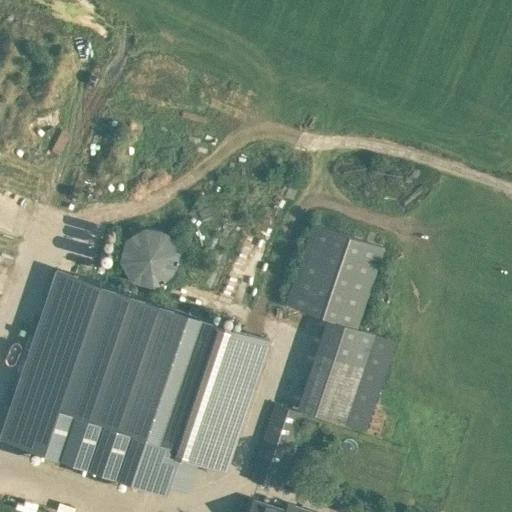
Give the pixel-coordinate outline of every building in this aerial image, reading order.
[(297,406),(344,422),(374,333),(357,327),(384,246),(312,222),(285,303),(327,317),(297,406)] [(125,238),(119,261),(132,280),(154,286),(174,274),(179,251),(168,232),(145,226),(125,238)] [(157,448),(226,470),(270,339),(59,271),(5,442),(145,486),(157,448)] [(300,411),(274,402),(250,478),(275,487),(300,411)] [(332,486),(329,494),(339,498),(342,490),(332,486)] [(253,498),(247,511),(318,511),(288,502),(286,509),(253,498)]
